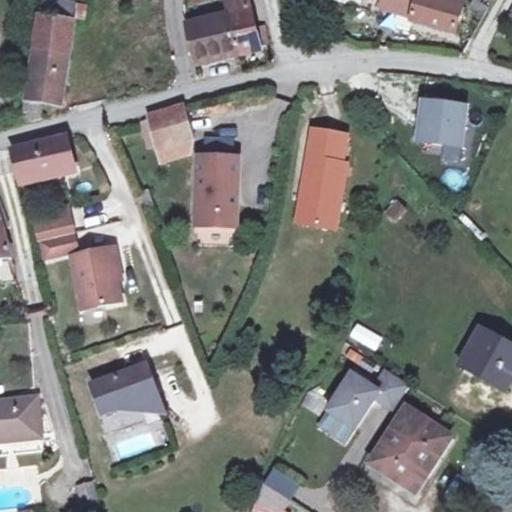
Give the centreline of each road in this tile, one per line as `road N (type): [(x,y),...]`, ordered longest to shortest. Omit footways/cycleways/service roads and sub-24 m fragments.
road 1 (residential): [(0,138),(295,74)]
road 2 (residential): [(295,74),(418,58),(511,79)]
